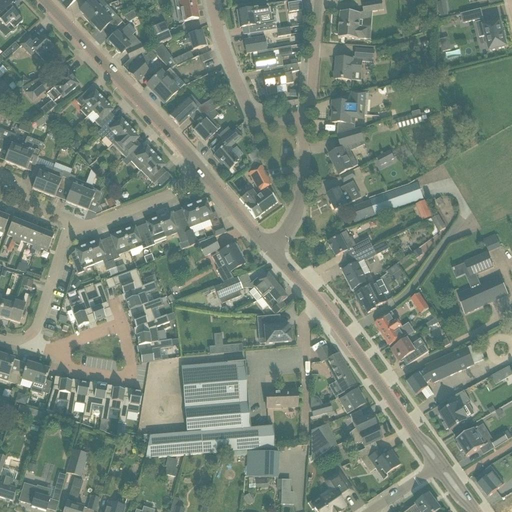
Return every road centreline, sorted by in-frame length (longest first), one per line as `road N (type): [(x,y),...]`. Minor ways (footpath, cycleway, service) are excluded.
road 1 (residential): [(199,168),(42,0)]
road 2 (residential): [(439,466),(322,306)]
road 3 (residential): [(303,127),(244,101),(208,0)]
road 4 (residential): [(74,230),(163,197),(199,168)]
road 5 (residential): [(58,348),(72,371),(122,378),(129,361),(121,323)]
road 6 (unclassified): [(305,435),(306,326),(322,306)]
road 7 (residential): [(303,127),(300,200),(271,251)]
road 8 (residential): [(317,0),(303,127)]
